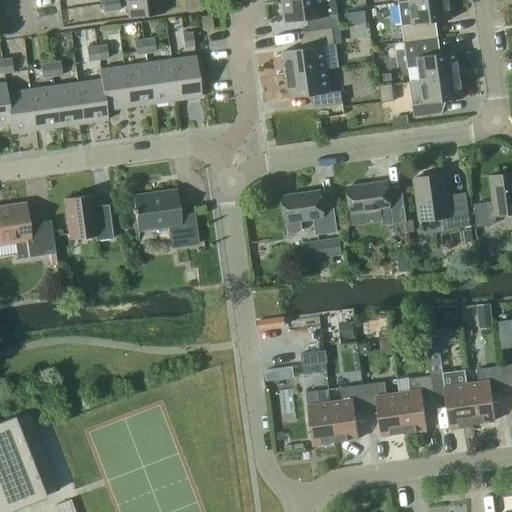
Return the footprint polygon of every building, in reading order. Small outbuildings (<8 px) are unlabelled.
[(163,12),(161,0),(124,0),(127,18),(163,12)] [(283,0),(286,21),(307,18),(309,30),(332,26),(339,25),(337,13),(335,0),(283,0)] [(448,0),(406,0),(398,1),(402,25),(401,25),(403,41),(437,37),(435,21),(451,18),(448,0)] [(103,12),(120,10),(119,2),(102,4),(103,12)] [(212,29),(210,14),(200,16),(202,30),(212,29)] [(286,73),(326,68),(323,45),(334,44),(332,26),(309,30),(304,30),(306,47),(283,50),(286,73)] [(193,46),(191,32),(181,33),(183,47),(193,46)] [(143,39),(145,53),(155,51),(153,37),(143,39)] [(437,37),(403,41),(407,68),(418,66),(420,79),(459,74),(456,50),(440,53),(437,37)] [(145,53),(143,39),(133,40),(135,54),(145,53)] [(403,49),(402,42),(394,43),(395,50),(403,49)] [(105,44),(95,45),(97,59),(107,58),(105,44)] [(88,61),(97,59),(95,45),(86,47),(88,61)] [(195,55),(171,59),(177,99),(200,96),(195,55)] [(10,57),(0,59),(2,73),(12,71),(10,57)] [(177,99),(171,59),(147,62),(153,103),(177,99)] [(49,62),(51,76),(61,74),(59,61),(49,62)] [(51,76),(49,62),(40,63),(42,77),(51,76)] [(129,106),(153,103),(147,62),(123,65),(129,106)] [(98,69),(99,79),(100,79),(104,109),(105,109),(129,106),(123,65),(98,69)] [(329,91),(326,68),(286,73),(290,97),(312,94),(314,106),(342,102),(340,90),(329,91)] [(459,74),(420,79),(409,81),(414,117),(442,113),(447,99),(463,97),(459,74)] [(100,79),(99,79),(76,82),(82,123),(107,119),(105,109),(104,109),(100,79)] [(5,82),(0,82),(0,123),(9,123),(10,123),(5,92),(6,92),(5,82)] [(76,82),(53,85),(58,126),(82,123),(76,82)] [(393,100),(391,83),(378,85),(381,102),(393,100)] [(29,89),(35,129),(58,126),(53,85),(29,89)] [(10,133),(35,129),(29,89),(6,92),(5,92),(10,123),(9,123),(10,133)] [(511,172),(488,176),(491,202),(473,204),(475,227),(490,225),(495,220),(494,216),(511,213),(511,172)] [(447,195),(444,173),(414,177),(420,220),(442,216),(444,229),(470,225),(465,192),(447,195)] [(347,186),(350,212),(352,225),(382,221),(383,224),(406,221),(404,206),(390,208),(387,181),(347,186)] [(179,214),(176,186),(131,193),(136,229),(167,225),(170,247),(198,243),(193,212),(179,214)] [(322,209),(319,190),(282,195),(285,221),(286,221),(287,230),(291,233),(299,232),(301,228),(300,219),(313,217),(315,234),(337,231),(333,207),(322,209)] [(91,206),(90,195),(64,198),(69,238),(94,234),(94,240),(112,238),(107,204),(91,206)] [(27,225),(24,204),(0,207),(0,242),(14,241),(16,257),(48,253),(50,265),(55,264),(54,252),(50,222),(27,225)] [(341,255),(338,236),(313,240),(316,259),(341,255)] [(410,270),(409,257),(398,258),(399,271),(410,270)] [(491,303),(477,304),(479,317),(493,315),(491,303)] [(354,338),(352,321),(339,322),(340,339),(354,338)] [(511,338),(500,340),(501,349),(504,349),(511,347),(511,338)] [(327,362),(325,350),(324,343),(304,345),(305,352),(300,353),(302,365),(327,362)] [(511,363),(499,366),(502,391),(511,389),(511,363)] [(478,382),(466,383),(472,423),(495,420),(491,392),(502,391),(499,366),(476,368),(478,382)] [(266,381),(280,379),(278,368),(265,370),(266,381)] [(449,426),(472,423),(466,383),(455,385),(453,372),(430,375),(434,400),(445,398),(449,426)] [(410,391),(398,392),(403,432),(426,429),(423,401),(434,400),(430,375),(408,378),(410,391)] [(381,435),(403,432),(398,392),(386,394),(385,381),(362,384),(366,409),(377,407),(381,435)] [(354,410),(366,409),(362,384),(340,387),(341,400),(330,401),(335,441),(358,438),(354,410)] [(335,441),(330,401),(319,403),(317,390),(305,391),(312,444),(335,441)] [(59,489),(28,411),(14,416),(13,415),(0,419),(0,511),(2,511),(45,496),(44,494),(59,489)]
